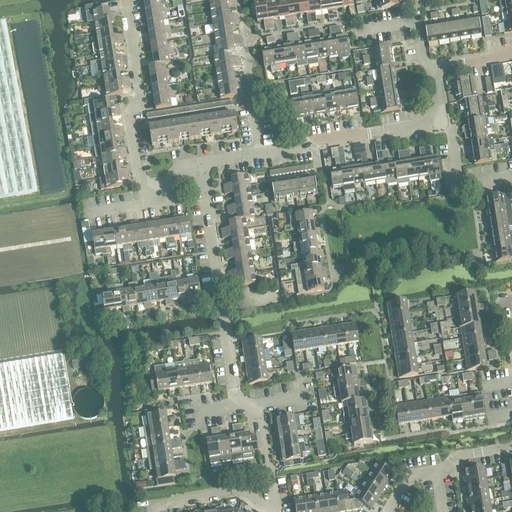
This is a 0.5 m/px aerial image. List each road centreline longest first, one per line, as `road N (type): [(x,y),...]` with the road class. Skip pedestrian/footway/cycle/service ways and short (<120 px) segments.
road 1 (residential): [(160,188),(138,181),(128,112),(140,101),(123,0)]
road 2 (residential): [(262,152),(447,124)]
road 3 (residential): [(219,303),(199,163)]
road 4 (residential): [(272,511),(246,493),(152,506),(153,511)]
